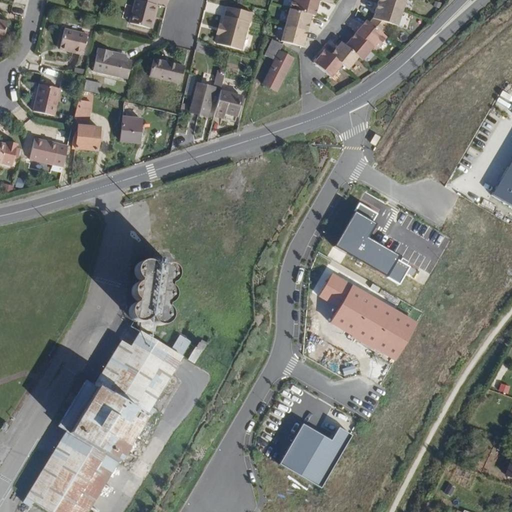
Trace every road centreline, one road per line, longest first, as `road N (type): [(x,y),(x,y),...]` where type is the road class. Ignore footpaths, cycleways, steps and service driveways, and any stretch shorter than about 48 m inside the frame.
road 1 (unclassified): [(198,509),(279,360),(293,256),(348,163),(348,104)]
road 2 (secondary): [(308,121),(0,216)]
road 3 (track): [(466,373),(390,511)]
road 4 (residential): [(308,121),(307,61),(350,0)]
